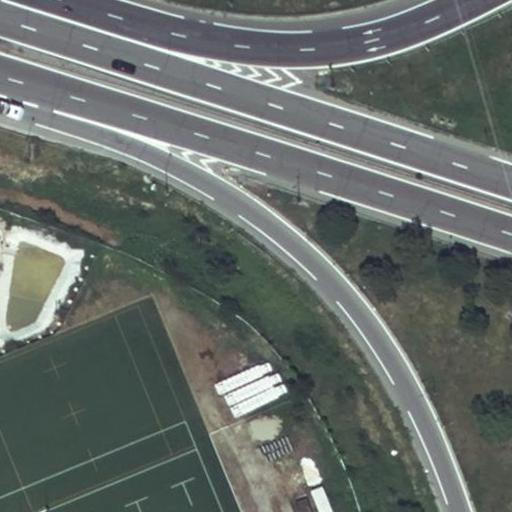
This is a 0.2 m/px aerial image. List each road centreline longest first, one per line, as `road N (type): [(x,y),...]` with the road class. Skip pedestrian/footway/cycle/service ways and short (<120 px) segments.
road 1 (motorway): [(0,104),(125,143),(205,179),(310,256),(382,341),(464,511)]
road 2 (motorway): [(511,181),(0,16)]
road 3 (motorway): [(0,82),(511,235)]
road 4 (motorway): [(474,0),(383,33),(268,46),(194,36),(67,0)]
